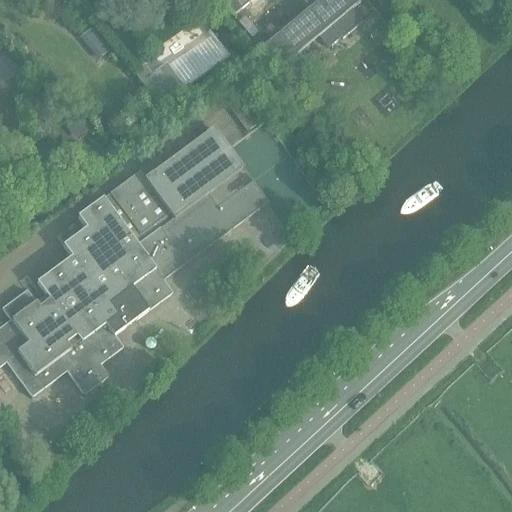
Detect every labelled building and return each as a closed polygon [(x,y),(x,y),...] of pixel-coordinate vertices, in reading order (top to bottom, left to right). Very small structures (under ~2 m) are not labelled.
[(219,0),(235,19),(236,19),(243,13),(258,0),(219,0)] [(262,49),(260,50),(278,71),(317,39),(327,50),(340,39),(341,40),(361,24),(350,11),(362,0),(326,0),(311,13),(266,52),(269,55),(268,56),(262,49)] [(225,59),(218,49),(210,39),(167,69),(165,66),(149,77),(143,68),(132,75),(158,109),(225,59)] [(164,151),(145,166),(151,174),(197,140),(191,133),(225,108),(228,106),(221,98),(159,144),(164,151)] [(255,129),(234,101),(225,108),(245,136),(255,129)] [(82,118),(67,132),(76,142),(92,128),(82,118)] [(0,330),(0,371),(6,367),(32,402),(58,383),(53,376),(62,369),(84,400),(109,381),(100,369),(124,352),(115,340),(136,324),(173,297),(162,283),(237,227),(266,206),(251,185),(211,131),(196,142),(144,182),(138,174),(109,196),(114,202),(107,208),(102,201),(78,219),(76,221),(85,232),(62,249),(77,270),(73,273),(69,276),(62,266),(38,284),(35,286),(43,298),(35,305),(26,293),(1,311),(17,332),(11,337),(4,327),(0,330)] [(359,147),(359,148),(351,140),(341,149),(349,157),(346,159),(361,175),(374,163),(359,147)]
